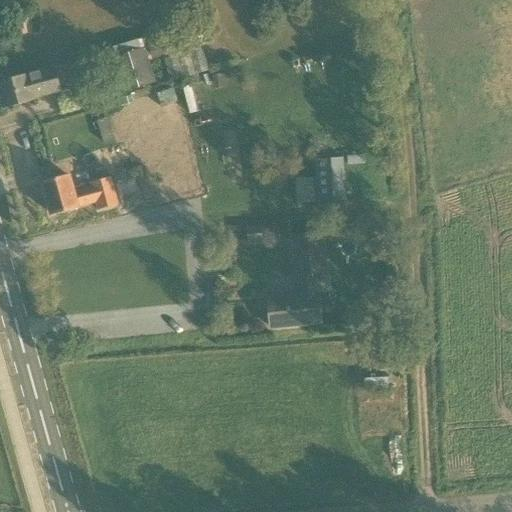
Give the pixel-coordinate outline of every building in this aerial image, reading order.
[(165,58),(203,47),(215,43),(208,19),(147,37),(154,61),(165,58)] [(146,48),(141,49),(116,57),(112,58),(124,93),(156,83),(146,48)] [(0,96),(3,109),(36,100),(35,97),(62,90),(56,67),(0,81),(0,96)] [(226,73),(212,76),(214,89),(229,86),(226,73)] [(84,121),(56,128),(59,140),(87,133),(84,121)] [(317,202),(345,201),(344,158),(314,160),(315,177),(317,202)] [(74,193),(69,176),(43,183),(52,215),(97,202),(99,210),(119,205),(112,178),(91,183),(93,188),(74,193)] [(247,224),(247,228),(239,229),(239,242),(248,241),(263,241),(262,223),(247,224)] [(315,294),(314,273),(326,272),(324,234),(293,237),(294,275),(304,274),(305,296),(270,299),(271,328),(322,323),(320,295),(315,294)] [(377,344),(379,369),(392,369),(391,343),(377,344)]
